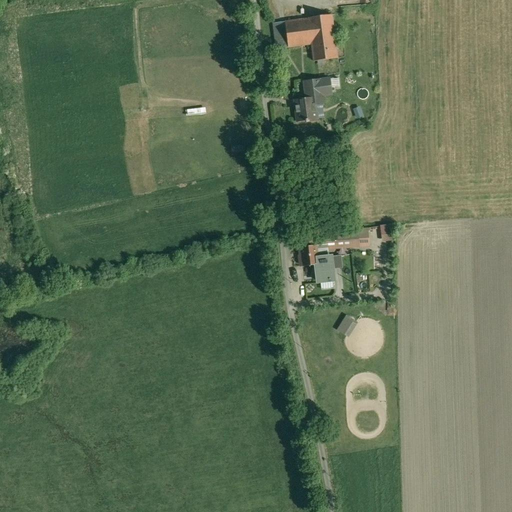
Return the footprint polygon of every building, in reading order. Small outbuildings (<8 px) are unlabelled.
[(332,15),(308,18),(308,19),(273,23),(276,49),(312,45),(314,61),(337,58),(332,15)] [(320,80),(305,82),(307,99),(298,101),(298,106),(296,106),(298,121),(306,120),(306,122),(308,122),(308,121),(317,120),(315,105),(323,104),(320,80)] [(361,106),(354,109),(357,118),(364,116),(361,106)] [(188,116),(207,113),(206,107),(187,110),(188,116)] [(394,223),(381,225),(383,241),(396,239),(394,223)] [(350,234),(325,236),(326,248),(351,246),(350,234)] [(317,246),(300,248),(302,266),(316,265),(319,265),(318,258),(317,246)] [(384,254),(376,253),(375,269),(384,269),(384,254)] [(331,257),(318,258),(319,265),(316,265),(318,282),(334,280),(331,257)] [(340,311),(332,327),(347,334),(355,318),(340,311)]
